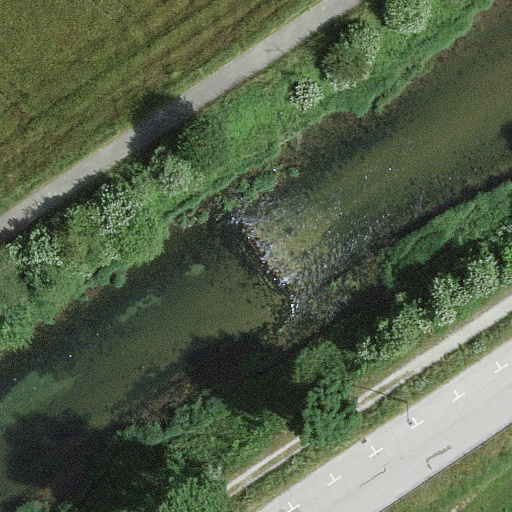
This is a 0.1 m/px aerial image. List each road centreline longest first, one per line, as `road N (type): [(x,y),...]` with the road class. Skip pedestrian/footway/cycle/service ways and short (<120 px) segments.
road 1 (track): [(0,238),(349,0)]
road 2 (track): [(201,511),(511,300)]
road 3 (unclassified): [(511,385),(327,511)]
